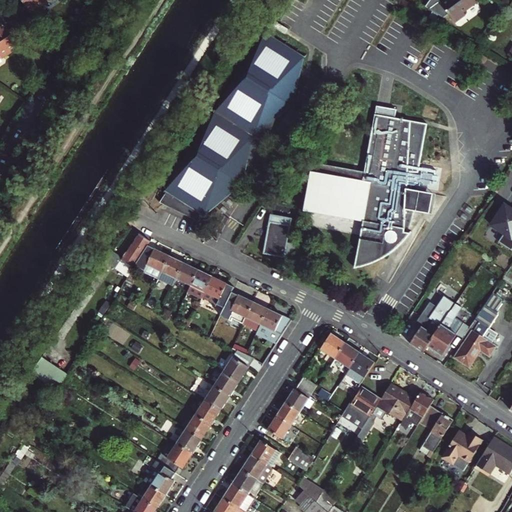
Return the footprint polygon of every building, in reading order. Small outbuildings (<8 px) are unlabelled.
[(26,0),(32,9),(43,2),(44,4),(49,0),(26,0)] [(426,10),(438,2),(435,0),(429,0),(423,8),(426,10)] [(461,14),(476,4),(472,0),(446,0),(439,5),(438,2),(426,10),(440,19),(447,15),(454,25),(464,18),(461,14)] [(0,58),(2,57),(6,58),(13,54),(14,49),(25,43),(17,29),(13,32),(6,21),(0,23),(0,58)] [(199,213),(200,214),(224,195),(234,182),(241,169),(248,153),(251,148),(256,152),(267,146),(267,134),(263,131),(267,124),(288,104),(304,60),(267,34),(162,189),(163,189),(156,200),(194,220),(199,213)] [(35,96),(30,104),(19,119),(32,127),(47,104),(35,96)] [(412,214),(422,215),(426,195),(405,192),(406,174),(416,175),(425,126),(393,120),(394,112),(374,108),(362,174),(311,165),(302,212),(362,223),(353,270),(363,268),(374,264),(384,258),(392,253),(397,248),(401,244),(409,233),(408,231),(410,225),(412,214)] [(501,210),(491,225),(504,234),(499,242),(511,250),(511,249),(511,209),(505,204),(504,205),(506,206),(502,211),(501,210)] [(284,253),(290,220),(268,216),(261,249),(284,253)] [(134,269),(149,246),(151,242),(140,234),(123,259),(114,253),(107,263),(128,278),(134,269)] [(476,254),(463,245),(461,249),(474,257),(476,254)] [(134,269),(159,281),(170,257),(149,246),(134,269)] [(173,288),(177,279),(185,263),(170,257),(159,281),(173,288)] [(177,279),(191,286),(199,270),(185,263),(177,279)] [(203,299),(203,297),(213,277),(199,270),(191,286),(188,292),(203,299)] [(225,308),(233,292),(236,288),(213,277),(203,297),(225,308)] [(222,315),(243,325),(254,302),(233,292),(225,308),(222,315)] [(492,294),(477,316),(473,323),(465,336),(467,337),(454,358),(470,368),(481,351),(490,357),(497,347),(492,344),(498,335),(489,329),(499,314),(496,312),(503,301),(492,294)] [(342,295),(339,300),(348,306),(351,300),(342,295)] [(430,302),(416,323),(421,327),(410,344),(423,353),(427,346),(456,304),(444,296),(437,307),(430,302)] [(465,303),(459,299),(456,304),(427,346),(442,356),(456,334),(463,338),(465,336),(473,323),(467,319),(468,318),(459,312),(465,303)] [(243,325),(258,332),(269,309),(254,302),(243,325)] [(257,334),(278,343),(293,320),(269,309),(258,332),(257,334)] [(322,349),(337,359),(347,344),(332,334),(322,349)] [(337,359),(351,368),(362,353),(347,344),(337,359)] [(238,351),(234,349),(221,369),(225,371),(238,351)] [(238,351),(225,371),(241,381),(255,359),(247,355),(238,351)] [(366,378),(376,362),(362,353),(351,368),(366,378)] [(41,358),(31,374),(56,390),(66,374),(41,358)] [(225,371),(215,386),(231,396),(241,381),(225,371)] [(318,386),(305,377),(300,384),(314,392),(318,386)] [(296,389),(287,403),(301,412),(305,405),(310,409),(314,402),(309,398),(314,392),(300,384),(296,389)] [(382,399),(364,429),(355,442),(364,448),(377,427),(376,426),(380,419),(385,422),(404,392),(391,384),(382,399)] [(215,386),(206,400),(221,410),(231,396),(215,386)] [(344,417),(364,429),(382,399),(363,387),(344,417)] [(404,392),(385,422),(386,423),(391,415),(404,423),(417,401),(404,392)] [(417,401),(404,423),(396,435),(402,439),(417,413),(424,418),(431,406),(435,400),(423,392),(417,401)] [(196,415),(212,425),(221,410),(206,400),(196,415)] [(301,412),(287,403),(278,416),(292,425),(301,412)] [(454,421),(431,406),(424,418),(422,422),(434,430),(420,452),(432,459),(435,454),(434,453),(454,421)] [(192,421),(187,429),(203,439),(212,425),(196,415),(192,421)] [(269,429),(283,439),(292,425),(278,416),(269,429)] [(187,429),(192,421),(189,419),(183,427),(187,429)] [(187,429),(178,444),(193,454),(203,439),(187,429)] [(459,430),(442,456),(452,463),(457,455),(468,462),(483,440),(471,432),(468,436),(459,430)] [(511,448),(495,438),(478,465),(491,474),(497,465),(511,475),(511,474),(511,448)] [(262,440),(253,455),(268,465),(278,451),(262,440)] [(351,448),(360,453),(364,448),(355,442),(351,448)] [(162,454),(158,461),(177,473),(181,467),(183,468),(193,454),(178,444),(168,458),(162,454)] [(297,447),(293,453),(310,465),(314,459),(297,447)] [(281,453),(278,451),(268,465),(272,468),(281,453)] [(310,465),(293,453),(289,459),(306,471),(310,465)] [(253,455),(243,470),(265,484),(274,469),(272,468),(268,465),(253,455)] [(147,482),(152,485),(167,495),(176,481),(173,479),(177,473),(158,461),(153,469),(154,470),(147,482)] [(243,470),(233,484),(255,498),(265,484),(243,470)] [(144,499),(152,485),(147,482),(138,495),(144,499)] [(245,511),(255,498),(233,484),(224,499),(244,511),(245,511)] [(144,499),(158,508),(167,495),(152,485),(144,499)] [(291,497),(297,502),(305,492),(300,487),(291,497)] [(297,502),(295,503),(300,508),(310,496),(305,492),(297,502)] [(132,510),(134,511),(155,511),(158,508),(144,499),(138,495),(135,493),(126,506),(132,510)] [(310,496),(300,508),(305,511),(315,501),(310,496)] [(244,511),(224,499),(215,511),(244,511)] [(305,511),(314,511),(320,505),(317,503),(315,501),(305,511)]
